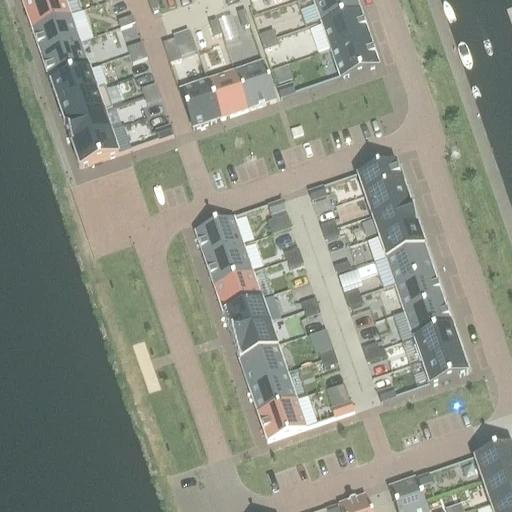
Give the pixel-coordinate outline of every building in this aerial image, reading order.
[(63,0),(34,0),(23,4),(32,31),(70,18),(63,0)] [(150,0),(147,1),(152,14),(159,12),(154,0),(150,0)] [(312,0),(321,26),(359,13),(354,0),(312,0)] [(359,13),(321,26),(322,28),(330,52),(368,39),(359,13)] [(244,14),(236,16),(241,30),(249,27),(244,14)] [(70,18),(32,31),(41,58),(79,45),(70,18)] [(132,19),(117,24),(120,32),(134,27),(132,19)] [(217,23),(209,26),(213,39),(221,37),(217,23)] [(310,32),(318,56),(330,52),(322,28),(310,32)] [(197,55),(190,32),(178,36),(186,59),(197,55)] [(272,34),(258,39),(261,46),(274,42),(272,34)] [(368,39),(330,52),(339,80),(378,67),(368,39)] [(274,42),(261,46),(263,54),(277,49),(274,42)] [(79,45),(41,58),(50,85),(89,72),(79,45)] [(140,47),(127,51),(133,66),(146,61),(140,47)] [(260,66),(235,75),(247,113),(248,113),(275,103),(262,66),(260,66)] [(287,69),(274,74),(279,87),(292,82),(287,69)] [(89,72),(50,85),(57,106),(96,93),(89,72)] [(235,75),(207,84),(220,122),(247,113),(235,75)] [(207,84),(179,94),(192,131),(220,122),(207,84)] [(291,86),(278,91),(281,101),(295,96),(291,86)] [(155,87),(140,92),(146,107),(160,102),(161,102),(156,87),(155,87)] [(96,93),(57,106),(64,126),(103,113),(111,110),(104,90),(96,93)] [(103,113),(64,126),(71,147),(110,134),(103,113)] [(169,129),(155,133),(158,143),(172,138),(169,129)] [(110,134),(71,147),(79,170),(118,157),(113,143),(110,134)] [(357,178),(364,198),(402,185),(395,164),(357,178)] [(371,219),(409,206),(402,185),(364,198),(371,219)] [(312,204),(326,199),(323,189),(308,194),(312,204)] [(267,208),(271,218),(285,213),(282,203),(267,208)] [(416,224),(409,206),(371,219),(377,237),(416,224)] [(195,233),(204,262),(243,248),(242,246),(234,224),(233,220),(195,233)] [(334,223),(320,228),(322,236),(337,231),(334,223)] [(385,260),(423,247),(416,224),(377,237),(385,260)] [(337,231),(322,236),(325,243),(339,238),(337,231)] [(433,274),(423,247),(385,260),(386,262),(395,287),(433,274)] [(204,262),(214,288),(252,275),(252,273),(244,250),(243,248),(204,262)] [(298,251),(284,256),(286,263),(301,259),(298,251)] [(301,259),(286,263),(289,271),(303,266),(301,259)] [(383,291),(395,287),(386,262),(374,266),(383,291)] [(348,264),(334,269),(337,276),(351,272),(348,264)] [(442,301),(433,274),(395,287),(404,314),(442,301)] [(214,288),(222,313),(261,300),(252,275),(214,288)] [(360,299),(358,291),(343,296),(346,304),(360,299)] [(360,299),(346,304),(348,311),(363,306),(360,299)] [(222,313),(231,338),(269,325),(261,300),(222,313)] [(315,301),(301,306),(303,313),(318,308),(315,301)] [(413,341),(452,328),(442,301),(404,314),(413,341)] [(318,308),(303,313),(306,321),(320,316),(318,308)] [(174,378),(160,333),(154,335),(149,319),(131,325),(150,385),(174,378)] [(269,325),(231,338),(239,363),(278,350),(269,325)] [(460,352),(452,328),(413,341),(421,365),(460,352)] [(377,346),(362,351),(365,358),(379,353),(377,346)] [(239,363),(248,388),(287,375),(278,350),(239,363)] [(332,351),(318,356),(321,363),(335,359),(332,351)] [(429,388),(468,375),(460,352),(421,365),(429,388)] [(379,353),(365,358),(367,366),(382,361),(379,353)] [(335,359),(321,363),(323,371),(338,366),(335,359)] [(287,375),(248,388),(258,416),(296,403),(287,375)] [(155,398),(164,421),(188,412),(180,389),(155,398)] [(392,391),(378,396),(381,405),(395,400),(392,391)] [(306,431),(296,403),(258,416),(267,444),(306,431)] [(351,405),(337,410),(340,419),(354,414),(351,405)] [(171,446),(192,442),(187,417),(166,422),(171,446)] [(481,484),(511,473),(511,448),(474,462),(481,484)] [(489,505),(511,497),(511,473),(481,484),(489,505)] [(429,478),(418,482),(420,490),(431,486),(429,478)] [(389,491),(395,511),(425,511),(415,482),(389,491)] [(511,511),(511,497),(489,505),(491,511),(511,511)] [(370,511),(365,499),(339,508),(340,511),(370,511)]
